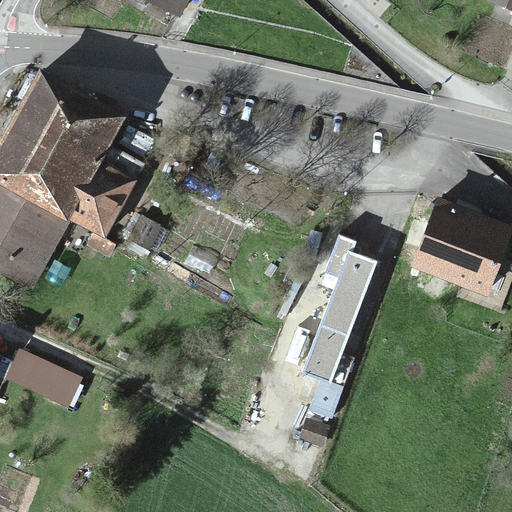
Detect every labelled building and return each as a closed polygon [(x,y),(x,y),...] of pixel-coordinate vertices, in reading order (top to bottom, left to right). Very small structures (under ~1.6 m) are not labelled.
[(148,0),(182,17),(190,0),(148,0)] [(511,0),(485,0),(511,11),(511,0)] [(36,82),(0,144),(0,260),(29,277),(57,229),(89,247),(138,160),(110,144),(119,129),(36,82)] [(441,200),(419,261),(488,286),(510,225),(441,200)] [(340,276),(303,372),(330,382),(375,262),(351,253),(355,243),(340,237),(327,272),(340,276)] [(83,377),(19,348),(5,379),(69,407),(83,377)]
